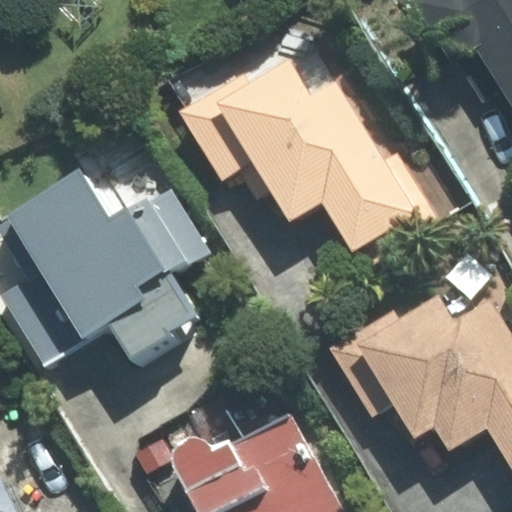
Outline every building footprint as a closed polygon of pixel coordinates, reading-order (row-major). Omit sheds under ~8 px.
[(511,0),(432,0),(439,8),(418,23),(450,66),(465,55),(511,119),(511,0)] [(199,114),(180,125),(217,193),(236,183),(273,249),(321,222),(346,267),(414,229),(339,94),(307,111),(290,81),(244,106),(223,68),(185,89),(199,114)] [(122,230),(93,183),(0,240),(0,302),(45,374),(101,339),(130,387),(204,341),(169,284),(208,260),(170,200),(122,230)] [(511,344),(497,319),(454,345),(437,317),(407,335),(391,308),(323,349),(368,427),(387,416),(412,460),(438,444),(463,487),(501,464),(511,482),(511,344)] [(340,511),(297,427),(219,466),(212,453),(167,477),(185,511),(340,511)]
